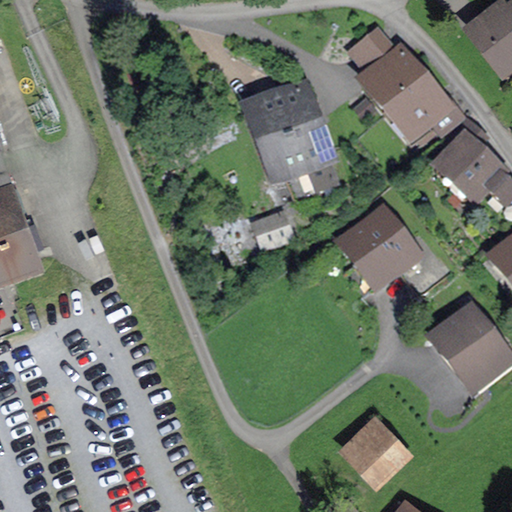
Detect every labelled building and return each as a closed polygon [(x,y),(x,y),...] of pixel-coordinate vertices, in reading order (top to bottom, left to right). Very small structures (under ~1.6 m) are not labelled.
[(508,0),(472,30),(505,71),(511,65),(511,2),(510,0),(508,0)] [(336,78),(357,101),(389,72),(368,49),(336,78)] [(367,145),(415,101),(389,72),(357,101),(340,116),(367,145)] [(447,136),(415,101),(367,145),(399,180),(447,136)] [(253,121),(288,203),(328,186),(294,104),(253,121)] [(420,207),(463,243),(475,229),(491,243),(505,227),(489,214),(496,207),(464,179),(469,173),(452,159),(430,184),(436,190),(420,207)] [(0,283),(38,270),(0,165),(0,283)] [(252,221),(259,252),(295,244),(288,213),(252,221)] [(346,253),(390,302),(435,263),(391,213),(346,253)] [(511,258),(475,292),(511,333),(511,258)] [(420,354),(467,410),(511,373),(511,370),(467,316),(420,354)] [(331,441),(370,480),(405,447),(366,407),(331,441)] [(360,511),(348,498),(333,511),(360,511)]
